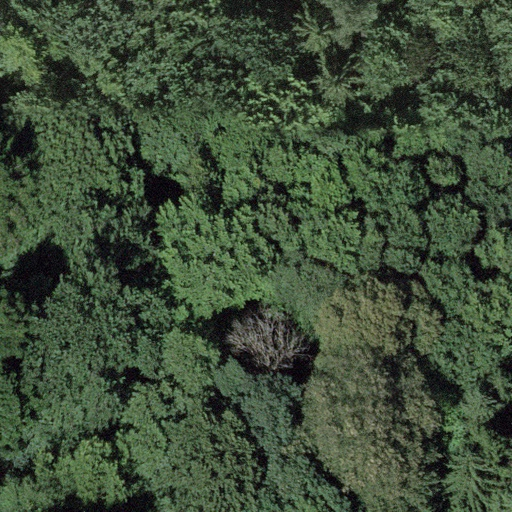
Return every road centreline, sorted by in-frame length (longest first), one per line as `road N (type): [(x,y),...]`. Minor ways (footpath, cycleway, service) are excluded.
road 1 (track): [(0,306),(179,296),(420,41)]
road 2 (track): [(511,350),(467,409),(430,511)]
